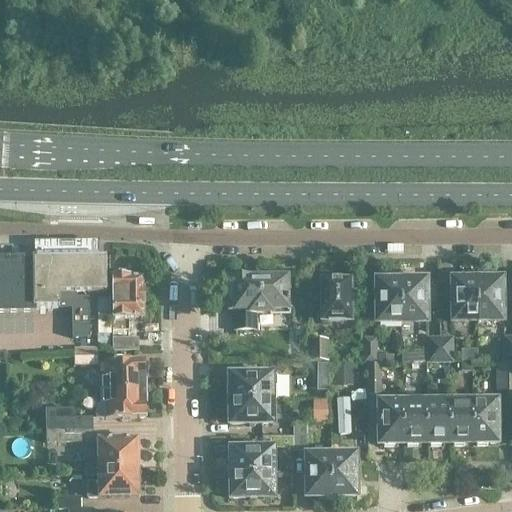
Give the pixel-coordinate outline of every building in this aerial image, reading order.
[(67,309),(67,294),(66,244),(35,245),(36,261),(33,261),(33,265),(23,265),(23,261),(0,261),(0,313),(34,313),(34,310),(67,309)] [(98,260),(97,245),(97,244),(66,244),(67,294),(67,309),(71,309),(72,339),(89,339),(88,299),(77,299),(75,294),(106,294),(105,260),(98,260)] [(129,319),(144,319),(143,277),(127,277),(125,272),(114,272),(111,276),(112,352),(138,352),(138,339),(124,339),(124,330),(129,329),(129,319)] [(273,314),(289,313),(288,291),(287,291),(287,288),(291,284),(290,279),(287,276),(281,276),(278,279),(267,280),(264,276),(255,276),(252,280),(250,280),(250,278),(229,278),(229,311),(235,311),(235,332),(257,332),(257,317),(273,317),(273,314)] [(477,328),(477,327),(476,279),(464,279),(463,282),(452,282),(453,329),(477,328)] [(477,327),(502,327),(501,281),(490,281),(489,279),(476,279),(477,327)] [(376,328),(401,328),(400,280),(388,280),(387,282),(376,282),(376,328)] [(401,328),(425,327),(424,282),(414,282),(413,280),(400,280),(401,328)] [(322,325),(349,325),(349,283),(321,283),(322,325)] [(97,335),(110,335),(110,314),(97,314),(97,335)] [(501,365),(508,364),(511,364),(511,337),(501,338),(501,365)] [(328,362),(328,338),(308,338),(308,362),(328,362)] [(402,365),(426,365),(434,365),(441,365),(440,338),(426,339),(426,356),(402,356),(402,365)] [(441,365),(447,365),(453,365),(452,338),(440,338),(441,365)] [(386,357),(377,357),(376,339),(362,339),(362,367),(366,367),(377,367),(377,366),(386,366),(386,357)] [(74,366),(98,366),(98,349),(73,349),(74,366)] [(99,391),(145,390),(144,361),(103,363),(103,378),(100,379),(99,391)] [(495,393),(509,394),(508,364),(501,365),(495,365),(495,393)] [(274,378),(276,378),(323,378),(323,365),(275,365),(274,376),(274,378)] [(441,365),(434,365),(434,374),(447,374),(447,365),(441,365)] [(456,374),(473,374),(473,365),(456,365),(456,374)] [(349,381),(349,366),(331,366),(331,381),(349,381)] [(366,397),(381,397),(381,366),(377,367),(366,367),(366,397)] [(274,378),(274,376),(255,376),(253,374),(247,374),(245,376),(228,376),(229,401),(275,401),(274,378)] [(99,391),(99,404),(97,405),(97,420),(104,420),(146,419),(145,390),(99,391)] [(403,447),(426,447),(426,431),(431,428),(431,420),(426,418),(426,400),(402,401),(402,418),(408,419),(408,428),(402,431),(403,447)] [(426,447),(450,446),(450,431),(454,430),(454,419),(450,418),(449,400),(426,400),(426,418),(431,420),(431,428),(426,431),(426,447)] [(450,446),(473,446),(473,431),(478,429),(478,420),(473,418),(473,400),(449,400),(450,418),(454,419),(454,430),(450,431),(450,446)] [(473,431),(473,446),(497,446),(496,400),(473,400),(473,418),(478,420),(478,429),(473,431)] [(256,426),(275,426),(275,401),(229,401),(229,426),(246,426),(248,428),(253,428),(256,426)] [(378,447),(403,447),(402,431),(408,428),(408,419),(402,418),(402,401),(378,401),(378,447)] [(45,432),(92,431),(92,419),(45,421),(45,432)] [(293,454),(306,453),(306,427),(293,427),(293,454)] [(92,442),(92,431),(45,432),(46,445),(92,444),(92,442)] [(277,449),(293,449),(293,438),(277,438),(277,449)] [(92,442),(92,444),(86,444),(87,458),(96,457),(97,470),(138,470),(138,440),(97,441),(97,442),(92,442)] [(276,475),(275,450),(256,450),(254,448),(248,448),(246,450),(230,451),(230,475),(276,475)] [(306,499),(331,499),(330,453),(305,454),(306,499)] [(330,453),(331,499),(356,498),(355,453),(330,453)] [(85,478),(97,478),(97,483),(86,483),(87,500),(97,500),(139,499),(138,470),(97,470),(85,470),(85,478)] [(257,500),(276,500),(276,475),(230,475),(230,500),(247,500),(249,502),(255,502),(257,500)] [(293,488),(293,475),(285,475),(285,488),(293,488)] [(68,510),(93,510),(93,509),(81,510),(81,497),(55,498),(55,510),(68,510)]
